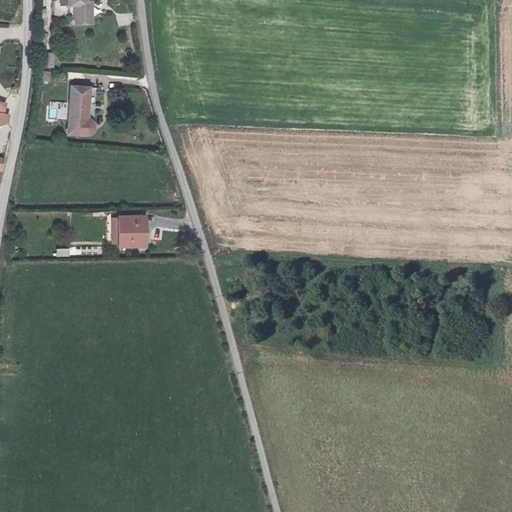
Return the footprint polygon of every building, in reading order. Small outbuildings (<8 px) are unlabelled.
[(81,4),(81,0),(62,0),(63,4),(71,5),(71,20),(86,22),(86,4),(81,4)] [(116,13),(116,26),(134,26),(133,12),(116,13)] [(69,81),(82,80),(81,72),(68,73),(69,81)] [(79,86),(61,85),(59,130),(77,133),(82,130),(83,126),(83,122),(81,119),(79,114),(79,86)] [(139,246),(136,218),(111,221),(113,248),(139,246)] [(70,257),(69,249),(56,249),(56,257),(70,257)]
